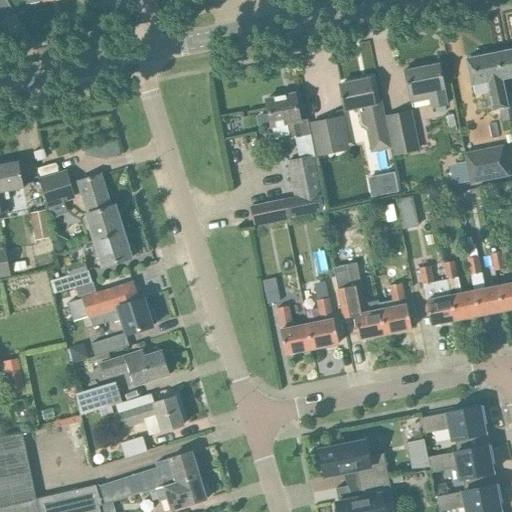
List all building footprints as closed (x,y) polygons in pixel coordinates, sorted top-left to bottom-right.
[(511,49),(496,53),(502,80),(503,84),(511,82),(510,78),(511,77),(511,49)] [(472,86),(473,86),(474,94),(488,91),(492,111),(501,110),(511,107),(511,93),(505,95),(503,84),(502,80),(496,53),(466,59),(472,86)] [(439,65),(405,72),(411,101),(430,98),(432,109),(447,106),(443,89),(444,89),(439,65)] [(365,127),(371,153),(391,148),(384,117),(379,118),(375,103),(374,103),(369,79),(340,85),(346,111),(358,109),(361,125),(365,127)] [(254,226),(274,222),(291,219),(291,218),(325,211),(308,119),(300,120),(294,94),(266,99),(271,127),(287,124),(290,139),(295,138),(299,159),(288,161),(295,198),(250,207),(254,226)] [(504,121),(511,119),(511,107),(501,110),(504,121)] [(386,116),(394,155),(419,150),(412,111),(386,116)] [(444,117),(448,135),(457,133),(454,115),(444,117)] [(311,124),(317,156),(347,150),(341,118),(311,124)] [(508,176),(502,146),(466,153),(471,184),(508,176)] [(18,162),(0,165),(0,214),(8,213),(5,200),(10,199),(9,191),(24,188),(18,162)] [(40,178),(48,207),(76,200),(68,171),(40,178)] [(394,172),(367,177),(371,196),(398,191),(394,172)] [(111,206),(100,174),(78,182),(88,213),(86,214),(94,240),(123,231),(115,205),(111,206)] [(412,196),(396,199),(403,229),(419,226),(412,196)] [(36,240),(51,237),(46,211),(30,214),(36,240)] [(102,267),(112,263),(131,257),(123,231),(94,240),(102,267)] [(402,236),(408,261),(420,258),(415,233),(402,236)] [(58,235),(52,245),(62,250),(68,240),(58,235)] [(0,277),(11,275),(6,248),(0,248),(0,277)] [(501,251),(491,254),(494,270),(505,268),(501,251)] [(467,258),(471,276),(482,274),(478,256),(467,258)] [(25,261),(12,263),(14,271),(27,269),(25,261)] [(84,261),(66,267),(69,277),(87,271),(84,261)] [(447,280),(450,296),(455,320),(479,315),(474,292),(462,295),(455,261),(444,263),(448,280),(447,280)] [(345,265),(333,267),(338,290),(342,313),(353,311),(354,316),(353,316),(354,320),(358,339),(385,334),(379,304),(378,304),(378,301),(365,303),(363,291),(361,283),(357,263),(345,265)] [(288,281),(311,278),(309,265),(287,268),(288,281)] [(420,268),(427,305),(431,325),(455,320),(450,296),(447,280),(434,283),(431,266),(420,268)] [(33,308),(50,304),(43,273),(26,277),(33,308)] [(68,276),(50,282),(54,294),(55,294),(68,289),(72,288),(69,277),(68,276)] [(263,280),(268,304),(282,301),(277,277),(263,280)] [(74,321),(89,316),(138,300),(133,282),(84,297),(84,298),(68,303),(74,321)] [(394,301),(379,304),(385,334),(411,329),(407,309),(407,305),(406,305),(402,284),(391,286),(394,301)] [(511,284),(498,287),(503,310),(511,308),(511,284)] [(498,287),(474,292),(479,315),(503,310),(498,287)] [(138,300),(89,316),(90,318),(92,325),(93,328),(112,322),(113,324),(122,321),(126,334),(92,344),(96,356),(96,358),(109,354),(130,347),(126,334),(134,332),(153,326),(152,325),(148,311),(144,298),(138,300)] [(338,343),(334,324),(329,298),(319,301),(323,322),(307,325),(312,349),(338,343)] [(290,306),(277,308),(281,330),(280,330),(285,354),(312,349),(307,325),(294,328),(290,306)] [(84,343),(69,348),(73,362),(88,358),(84,343)] [(143,356),(142,350),(100,363),(104,378),(130,370),(135,386),(168,375),(160,351),(143,356)] [(122,405),(117,406),(123,428),(145,421),(149,435),(161,431),(183,425),(175,397),(154,403),(152,396),(122,405)] [(454,440),(457,451),(486,446),(482,424),(487,423),(483,405),(421,418),(424,433),(450,428),(453,440),(454,440)] [(0,511),(101,511),(100,505),(139,495),(139,497),(200,478),(192,452),(155,463),(157,467),(99,486),(99,484),(36,498),(23,433),(0,437),(0,511)] [(142,436),(120,443),(124,458),(147,451),(142,436)] [(319,450),(325,476),(355,470),(357,484),(388,478),(383,454),(367,457),(364,441),(359,442),(358,439),(347,442),(347,444),(319,450)] [(424,439),(406,442),(411,469),(429,466),(424,439)] [(465,491),(494,485),(490,464),(494,463),(491,445),(486,446),(457,451),(428,457),(431,472),(458,467),(460,479),(462,479),(465,491)] [(171,510),(206,499),(206,497),(210,496),(206,485),(202,486),(200,478),(139,497),(141,504),(161,498),(161,499),(167,498),(171,510)] [(335,509),(335,511),(383,511),(382,504),(393,502),(388,478),(357,484),(360,497),(336,502),(337,509),(335,509)] [(446,483),(435,485),(437,496),(448,493),(446,483)] [(499,511),(498,503),(502,502),(499,484),(494,485),(465,491),(436,496),(439,511),(466,507),(467,511),(499,511)]
